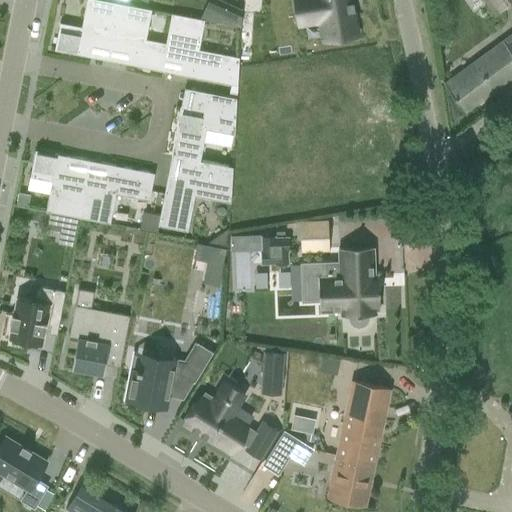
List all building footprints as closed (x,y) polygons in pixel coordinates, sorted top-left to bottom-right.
[(110,47),(119,4),(99,0),(86,0),(81,27),(59,23),(54,50),(89,57),(92,43),(110,47)] [(220,0),(219,0),(210,21),(240,28),(242,9),(220,0)] [(350,0),(294,0),(298,24),(320,21),(324,41),(357,36),(350,0)] [(511,0),(483,0),(494,15),(511,1),(511,0)] [(119,4),(110,47),(129,51),(126,64),(162,71),(164,57),(166,44),(165,43),(145,40),(151,10),(119,4)] [(171,14),(165,43),(166,44),(164,57),(182,61),(179,75),(231,85),(237,86),(239,58),(198,50),(204,20),(171,14)] [(511,34),(460,72),(444,84),(465,112),(511,77),(511,34)] [(191,160),(200,161),(206,130),(234,136),(236,99),(228,97),(198,91),(194,111),(180,108),(171,157),(190,161),(191,160)] [(86,174),(67,171),(70,157),(35,150),(29,178),(51,182),(45,212),(50,213),(77,218),(86,174)] [(191,160),(191,161),(187,181),(167,177),(160,215),(157,226),(187,232),(194,196),(230,203),(232,168),(200,161),(199,162),(191,160)] [(86,174),(77,218),(109,224),(115,194),(136,198),(138,186),(151,188),(154,173),(107,164),(104,178),(86,174)] [(18,192),(16,203),(28,206),(30,195),(18,192)] [(50,213),(47,224),(75,230),(77,218),(50,213)] [(157,226),(160,215),(152,213),(149,232),(156,233),(157,226)] [(288,237),(275,237),(275,236),(262,236),(262,250),(261,250),(261,263),(274,263),(275,264),(288,264),(287,250),(289,250),(288,237)] [(209,246),(206,262),(222,265),(225,249),(209,246)] [(324,264),(300,264),(301,303),(319,302),(319,312),(341,311),(341,317),(348,316),(348,317),(349,321),(351,324),(354,326),(357,327),(360,327),(363,325),(366,323),(368,320),(368,317),(368,316),(376,315),(375,310),(379,310),(378,275),(374,275),(373,247),(338,249),(339,263),(324,264)] [(235,255),(236,290),(251,289),(249,254),(235,255)] [(65,292),(37,286),(33,302),(16,298),(13,316),(11,316),(9,328),(10,329),(8,338),(12,339),(11,343),(25,346),(26,341),(41,344),(44,333),(57,335),(65,292)] [(120,367),(130,316),(75,305),(68,337),(77,338),(71,370),(100,376),(102,364),(120,367)] [(193,382),(194,383),(213,353),(197,343),(196,344),(185,363),(143,354),(139,370),(136,369),(136,371),(131,370),(126,399),(165,407),(169,385),(176,387),(183,376),(193,382)] [(279,394),(282,354),(265,353),(262,393),(279,394)] [(322,358),(319,373),(336,376),(339,361),(322,358)] [(339,447),(337,456),(374,464),(389,389),(353,381),(343,429),(339,447)] [(246,425),(231,416),(237,406),(229,401),(229,399),(226,397),(225,398),(217,393),(214,397),(204,391),(201,397),(200,396),(183,424),(192,429),(191,431),(196,435),(198,432),(201,434),(200,437),(205,440),(206,438),(229,452),(237,440),(247,447),(245,450),(260,459),(277,431),(262,422),(256,432),(246,425)] [(283,431),(262,464),(277,473),(288,456),(303,465),(313,449),(298,440),(283,431)] [(35,480),(46,462),(5,437),(0,445),(0,472),(27,490),(21,500),(33,508),(35,505),(45,489),(46,486),(35,480)] [(374,464),(337,456),(328,499),(365,507),(374,464)] [(127,511),(80,484),(65,509),(70,511),(127,511)] [(45,489),(35,505),(44,510),(52,493),(45,489)] [(53,498),(49,507),(54,509),(58,500),(53,498)]
